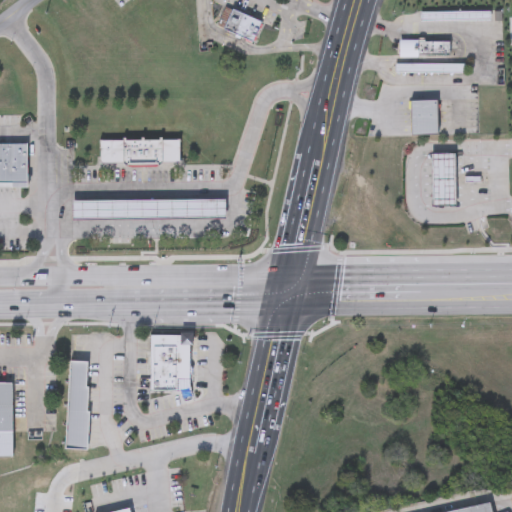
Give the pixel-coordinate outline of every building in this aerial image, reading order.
[(216,27),(225,6),(261,22),(251,43),(216,27)] [(490,21),(419,21),(419,11),(490,11),(490,21)] [(398,57),(398,40),(448,40),(448,57),(398,57)] [(462,73),(395,73),(395,65),(462,65),(462,73)] [(437,135),(410,135),(410,101),(437,101),(437,135)] [(181,139),(181,164),(101,165),(101,140),(181,139)] [(0,184),(12,184),(12,143),(0,143),(0,184)] [(12,143),(28,143),(28,184),(12,184),(12,143)] [(457,206),(432,207),(432,154),(456,154),(457,206)] [(225,200),(225,219),(73,220),(73,201),(225,200)] [(177,392),(149,391),(149,333),(190,334),(190,379),(177,379),(177,392)] [(87,387),(89,362),(71,361),(70,386),(87,387)] [(13,457),(0,457),(0,383),(12,383),(13,457)] [(88,450),(66,449),(70,386),(87,387),(90,388),(88,412),(90,412),(88,450)]
